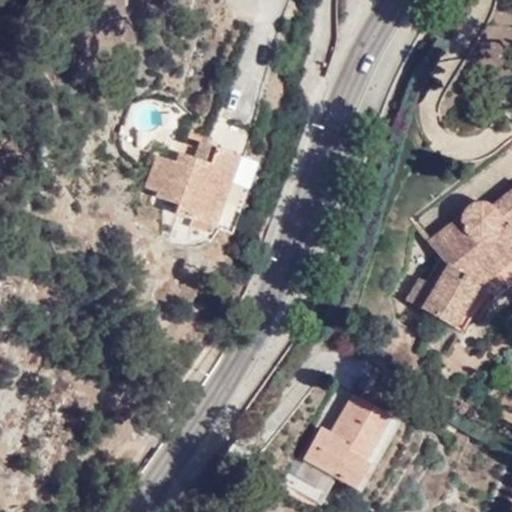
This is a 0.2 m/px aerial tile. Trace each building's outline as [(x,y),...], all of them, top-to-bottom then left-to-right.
[(150,202),(153,204),(220,183),(229,159),(193,144),(186,163),(173,158),(168,167),(151,160),(139,189),(153,194),(150,202)] [(220,183),(153,204),(169,209),(167,217),(203,231),(220,183)] [(471,204),(465,208),(511,241),(511,189),(492,204),(481,202),(471,204)] [(511,287),(511,241),(465,208),(451,219),(453,223),(425,245),(438,259),(423,287),(416,283),(404,303),(459,336),(481,302),(488,306),(511,287)] [(355,400),(332,438),(322,432),(306,460),(363,494),(400,426),(355,400)]
